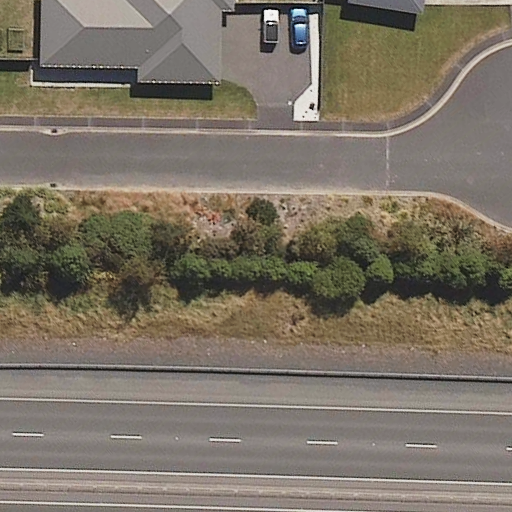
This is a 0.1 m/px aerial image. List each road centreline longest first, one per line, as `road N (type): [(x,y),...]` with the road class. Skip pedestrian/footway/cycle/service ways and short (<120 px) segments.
road 1 (motorway): [(0,436),(511,452)]
road 2 (residential): [(511,151),(0,140)]
